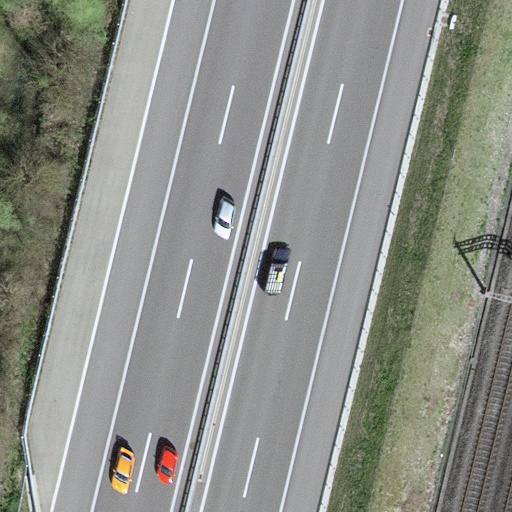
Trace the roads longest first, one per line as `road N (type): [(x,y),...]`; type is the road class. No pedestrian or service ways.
road 1 (motorway): [(254,0),(131,511)]
road 2 (motorway): [(240,511),(362,0)]
